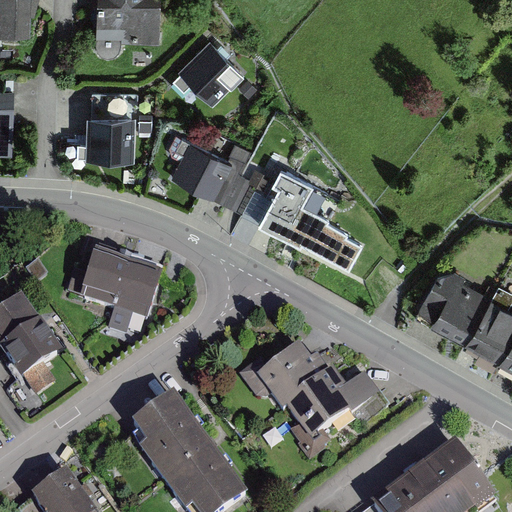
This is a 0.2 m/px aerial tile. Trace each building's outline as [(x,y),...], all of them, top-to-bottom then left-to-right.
[(33,0),(0,0),(0,35),(31,39),(33,0)] [(160,0),(103,0),(102,42),(158,44),(160,0)] [(245,73),(214,41),(184,71),(215,102),(245,73)] [(0,89),(0,155),(13,156),(15,90),(0,89)] [(139,95),(96,94),(95,162),(137,163),(139,95)] [(254,176),(199,145),(180,178),(235,209),(254,176)] [(333,208),(290,185),(266,228),(358,279),(373,251),(324,225),(333,208)] [(166,281),(103,258),(96,280),(79,274),(70,301),(116,317),(111,330),(130,337),(135,323),(150,328),(166,281)] [(431,323),(465,343),(492,297),(457,278),(431,323)] [(465,343),(500,363),(511,341),(511,309),(492,297),(465,343)] [(64,357),(28,305),(0,324),(0,337),(43,401),(61,389),(47,369),(64,357)] [(511,341),(500,363),(511,369),(511,341)] [(265,364),(248,376),(267,404),(276,398),(289,416),(298,411),(320,442),(355,418),(364,432),(391,413),(370,383),(354,394),(341,375),(335,379),(324,363),(317,368),(307,352),(273,376),(265,364)] [(234,511),(251,501),(183,403),(141,432),(155,451),(147,456),(186,511),(197,511),(198,511),(234,511)] [(466,452),(379,511),(494,511),(504,506),(466,452)] [(97,511),(74,478),(42,501),(49,511),(97,511)]
